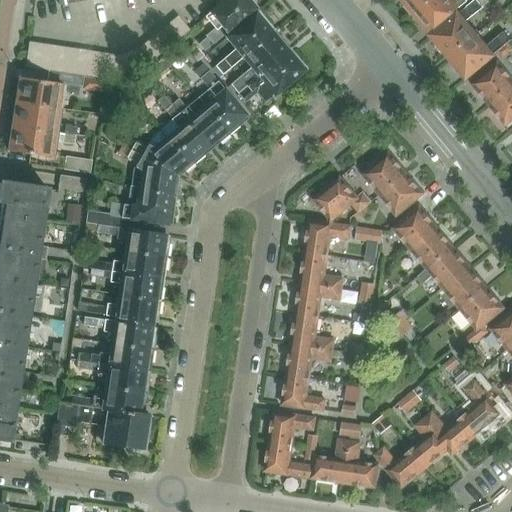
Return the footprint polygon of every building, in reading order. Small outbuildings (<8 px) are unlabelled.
[(204,52),(247,16),(254,9),(248,2),(250,1),(249,0),(224,0),(204,18),(213,29),(204,36),(205,38),(198,44),(204,52)] [(403,0),(402,1),(413,14),(412,15),(430,0),(403,0)] [(428,31),(429,33),(468,0),(430,0),(412,15),(413,16),(414,15),(424,27),(427,25),(430,29),(428,31)] [(433,43),(445,57),(447,55),(452,51),(474,32),(466,21),(489,3),(486,0),(474,0),(429,37),(431,39),(433,37),(435,41),(433,43)] [(224,39),(234,51),(214,67),(221,75),(240,59),(240,58),(270,32),(267,29),(271,26),(258,11),(224,39)] [(168,24),(179,38),(189,30),(177,16),(168,24)] [(158,31),(170,46),(179,38),(168,24),(158,31)] [(249,69),(230,85),(237,93),(290,48),(289,48),(286,51),(283,47),(286,44),(274,29),(270,32),(240,58),(240,59),(249,69)] [(149,39),(161,54),(170,46),(158,31),(149,39)] [(450,58),(447,60),(459,74),(462,72),(464,75),(462,77),(464,79),(472,72),(495,53),(506,44),(509,41),(502,32),(486,46),(477,35),(476,34),(474,32),(452,51),(447,55),(450,58)] [(140,47),(151,61),(161,54),(149,39),(140,47)] [(37,69),(41,44),(28,42),(24,67),(37,69)] [(41,44),(37,69),(50,71),(54,46),(41,44)] [(511,51),(511,50),(506,44),(495,53),(500,60),(511,51)] [(54,46),(50,71),(57,72),(63,73),(67,48),(54,46)] [(129,51),(136,71),(143,69),(151,61),(140,47),(129,51)] [(67,48),(63,73),(75,75),(79,50),(67,48)] [(290,49),(290,48),(237,93),(243,101),(257,90),(266,101),(291,80),(293,81),(307,69),(293,53),(290,56),(287,52),(290,49)] [(79,50),(75,75),(83,76),(88,77),(92,52),(79,50)] [(189,56),(194,62),(194,63),(201,58),(202,57),(197,50),(190,55),(189,56)] [(118,56),(125,74),(136,71),(129,51),(118,56)] [(92,52),(88,77),(101,79),(105,54),(92,52)] [(105,54),(101,79),(107,80),(125,74),(118,56),(105,54)] [(511,85),(511,78),(498,62),(471,84),(488,104),(511,85)] [(201,65),(194,71),(200,78),(207,72),(201,65)] [(159,75),(152,67),(144,74),(150,82),(159,75)] [(207,90),(198,97),(229,135),(242,124),(239,120),(243,117),(246,121),(248,119),(242,111),(225,91),(208,71),(207,72),(200,78),(198,79),(207,90)] [(57,72),(56,83),(62,84),(79,87),(81,87),(83,76),(75,75),(63,73),(57,72)] [(88,77),(83,76),(81,87),(81,90),(105,94),(107,80),(101,79),(88,77)] [(19,78),(15,102),(59,109),(61,93),(77,96),(79,87),(62,84),(56,83),(31,80),(19,78)] [(511,85),(488,104),(505,125),(511,119),(511,85)] [(115,89),(113,105),(128,107),(131,92),(115,89)] [(163,96),(156,102),(171,120),(159,130),(158,131),(175,152),(181,147),(195,163),(207,153),(204,150),(208,147),(210,150),(211,149),(181,112),(179,114),(172,105),(163,96)] [(178,100),(172,105),(179,114),(181,112),(211,149),(212,148),(210,145),(213,142),(216,145),(229,135),(198,97),(185,109),(178,100)] [(15,102),(11,127),(55,134),(59,109),(15,102)] [(273,108),(265,115),(271,122),(279,115),(273,108)] [(74,137),(75,128),(64,126),(62,135),(74,137)] [(7,151),(17,153),(31,155),(52,158),(55,134),(11,127),(7,151)] [(135,142),(130,151),(176,177),(178,178),(178,177),(177,176),(182,171),(183,173),(195,163),(181,147),(175,152),(158,131),(153,135),(147,145),(146,145),(144,148),(135,142)] [(74,137),(62,135),(61,144),(73,145),(74,137)] [(127,138),(122,146),(130,151),(135,142),(127,138)] [(121,145),(116,153),(126,158),(130,151),(122,146),(121,145)] [(130,151),(126,158),(135,164),(131,172),(129,186),(152,190),(152,194),(175,198),(177,183),(175,183),(176,177),(130,151)] [(362,174),(369,182),(379,195),(405,173),(388,153),(362,174)] [(90,161),(64,157),(62,170),(88,174),(90,161)] [(405,173),(379,195),(396,215),(414,200),(422,194),(405,173)] [(56,189),(58,189),(82,193),(84,180),(58,176),(56,189)] [(351,206),(356,213),(357,214),(364,208),(356,197),(355,198),(339,178),(313,199),(320,207),(327,216),(326,222),(333,224),(333,221),(351,206)] [(0,201),(1,202),(0,208),(0,245),(39,251),(45,210),(48,210),(50,202),(46,201),(48,188),(43,188),(43,186),(31,185),(14,182),(4,181),(4,183),(1,183),(0,189),(0,201)] [(86,211),(85,222),(96,224),(116,227),(125,228),(126,229),(128,219),(161,224),(171,225),(167,224),(167,221),(169,211),(173,212),(175,198),(152,194),(152,190),(129,186),(128,185),(128,189),(125,205),(109,203),(108,214),(86,211)] [(362,192),(356,197),(364,208),(371,203),(362,192)] [(77,224),(79,206),(66,205),(64,223),(77,224)] [(419,207),(391,230),(408,250),(435,227),(419,207)] [(348,226),(333,224),(326,222),(326,223),(309,221),(304,252),(328,256),(331,237),(349,240),(350,233),(351,226),(348,226)] [(96,224),(95,233),(109,235),(115,236),(116,227),(96,224)] [(115,236),(115,240),(123,241),(122,251),(166,257),(166,256),(167,244),(168,244),(168,242),(167,241),(166,243),(163,242),(164,237),(165,235),(153,233),(126,229),(125,228),(116,227),(115,236)] [(435,227),(408,250),(424,270),(452,247),(435,227)] [(369,230),(356,228),(355,233),(355,240),(368,242),(369,230)] [(381,244),(382,232),(369,230),(368,242),(381,244)] [(32,292),(33,286),(39,251),(0,245),(0,310),(29,315),(32,292)] [(425,270),(415,278),(421,285),(431,277),(441,290),(442,290),(469,268),(452,247),(424,270),(425,270)] [(111,264),(110,272),(158,279),(158,278),(159,271),(162,272),(162,273),(164,273),(164,271),(163,271),(165,259),(166,259),(166,257),(122,251),(122,252),(121,262),(118,262),(118,261),(111,260),(111,264)] [(304,252),(300,283),(342,289),(344,277),(326,274),(328,256),(304,252)] [(91,261),(89,269),(103,271),(104,263),(91,261)] [(458,310),(486,288),(469,268),(442,290),(458,310)] [(89,269),(88,276),(102,278),(103,271),(89,269)] [(109,279),(108,282),(117,284),(115,295),(160,301),(160,300),(159,300),(161,288),(162,288),(162,285),(160,285),(160,286),(157,286),(158,279),(110,272),(109,279)] [(373,284),(361,282),(359,292),(372,294),(373,284)] [(318,317),(321,298),(340,301),(342,289),(300,283),(295,314),(318,317)] [(482,325),(495,315),(503,308),(486,288),(458,310),(474,329),(460,341),(466,349),(488,332),(482,325)] [(372,294),(359,292),(358,302),(371,304),(372,294)] [(77,303),(76,311),(83,312),(112,316),(112,319),(151,325),(152,322),(153,315),(156,315),(156,317),(157,317),(158,314),(157,314),(159,302),(160,302),(160,301),(115,295),(114,305),(105,304),(104,307),(84,304),(77,303)] [(387,301),(386,301),(378,300),(376,313),(385,314),(387,301)] [(0,310),(0,376),(19,379),(29,315),(0,310)] [(511,310),(489,330),(506,351),(511,345),(511,310)] [(396,328),(406,320),(399,312),(389,320),(396,328)] [(318,317),(295,314),(291,344),(333,351),(334,339),(316,336),(318,317)] [(364,315),(354,314),(353,322),(362,324),(364,315)] [(83,317),(81,325),(95,327),(96,319),(83,317)] [(61,337),(63,322),(49,319),(48,324),(57,337),(61,337)] [(102,328),(101,332),(110,333),(108,343),(153,350),(153,349),(152,348),(154,337),(155,337),(155,334),(153,334),(153,335),(150,335),(151,327),(151,325),(112,319),(112,321),(103,320),(102,328)] [(402,336),(412,327),(406,320),(396,328),(402,336)] [(52,343),(51,351),(58,352),(60,345),(52,343)] [(90,354),(89,364),(144,372),(145,365),(146,364),(149,364),(148,365),(150,366),(151,363),(150,363),(152,351),(153,350),(108,343),(107,354),(98,352),(97,355),(90,354)] [(365,345),(352,343),(350,353),(363,355),(365,345)] [(310,379),(312,360),(331,363),(333,351),(291,344),(286,375),(310,379)] [(77,352),(76,362),(89,364),(90,354),(77,352)] [(363,355),(350,353),(349,364),(362,366),(363,355)] [(448,372),(458,364),(459,364),(452,356),(442,365),(448,372)] [(76,362),(75,369),(88,371),(89,364),(76,362)] [(144,372),(89,364),(88,371),(95,372),(94,375),(104,376),(102,386),(102,387),(146,393),(146,392),(147,380),(148,380),(148,377),(147,377),(146,378),(144,378),(144,372)] [(464,370),(452,379),(461,390),(463,389),(472,381),(471,379),(464,370)] [(286,375),(282,405),(324,411),(326,398),(307,395),(310,379),(286,375)] [(9,440),(13,418),(19,379),(0,376),(0,441),(6,443),(6,440),(9,440)] [(482,391),(474,380),(472,381),(463,389),(475,403),(461,415),(477,434),(501,414),(494,405),(496,403),(501,398),(501,399),(503,397),(492,383),(482,391)] [(100,397),(91,396),(90,407),(92,407),(107,409),(138,414),(139,407),(142,407),(142,409),(144,409),(144,406),(143,406),(145,394),(146,394),(146,393),(102,387),(100,397)] [(412,390),(405,396),(413,406),(421,400),(412,390)] [(71,395),(69,404),(78,405),(83,406),(84,397),(71,395)] [(405,396),(396,403),(404,414),(413,406),(405,396)] [(57,415),(55,425),(68,427),(74,428),(75,422),(78,405),(69,404),(59,402),(57,415)] [(342,404),(341,413),(354,415),(356,406),(342,404)] [(78,405),(75,422),(90,424),(92,407),(90,407),(83,406),(78,405)] [(97,425),(95,441),(102,442),(102,444),(103,444),(104,443),(119,446),(126,447),(129,447),(128,451),(139,453),(139,449),(141,449),(141,450),(143,450),(149,415),(147,415),(138,414),(107,409),(104,426),(97,425)] [(431,411),(422,418),(448,449),(452,455),(477,434),(461,415),(459,416),(445,427),(431,411)] [(315,418),(299,416),(273,412),(269,442),(292,445),(295,428),(313,431),(315,418)] [(391,425),(383,415),(382,415),(374,421),(383,431),(391,425)] [(422,437),(408,449),(424,468),(448,449),(422,418),(413,426),(422,437)] [(339,435),(349,437),(351,423),(341,422),(339,435)] [(351,423),(349,437),(359,438),(361,425),(351,423)] [(317,436),(316,436),(308,434),(306,447),(315,448),(317,436)] [(313,465),(311,478),(312,478),(343,483),(349,440),(337,438),(335,456),(315,453),(313,461),(313,465)] [(343,483),(374,487),(378,463),(358,460),(361,442),(349,440),(343,483)] [(269,442),(265,471),(311,478),(313,465),(303,464),(290,462),(292,445),(269,442)] [(395,461),(383,446),(374,454),(401,487),(424,468),(408,449),(395,461)] [(315,448),(306,447),(304,460),(313,461),(315,453),(315,448)]
